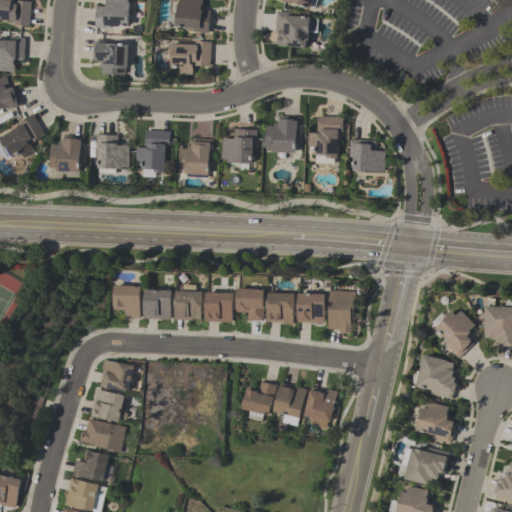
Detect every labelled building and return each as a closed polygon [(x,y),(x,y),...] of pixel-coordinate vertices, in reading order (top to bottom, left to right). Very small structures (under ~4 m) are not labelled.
[(0,20),(0,0),(14,0),(14,1),(31,2),(29,27),(13,25),(13,22),(0,20)] [(105,0),(105,6),(95,6),(95,27),(128,28),(128,0),(105,0)] [(211,11),(201,10),(202,0),(178,0),(176,27),(209,31),(211,11)] [(313,0),(311,9),(291,3),(291,5),(276,0),(313,0)] [(309,15),(276,14),(275,46),(307,47),(309,15)] [(24,61),(14,60),(14,62),(15,62),(14,71),(13,71),(13,72),(0,71),(0,41),(15,42),(15,38),(25,39),(24,61)] [(127,44),(95,43),(95,62),(101,62),(100,74),(127,74),(127,44)] [(179,74),(193,74),(193,66),(210,66),(210,44),(171,43),(170,67),(179,67),(179,74)] [(0,78),(6,77),(10,89),(16,87),(21,106),(7,110),(7,109),(0,110),(0,78)] [(21,154),(13,158),(13,157),(6,161),(4,157),(1,158),(0,156),(0,139),(21,127),(19,123),(33,115),(45,136),(31,144),(30,141),(29,142),(35,152),(23,158),(21,154)] [(266,126),(265,151),(298,152),(298,117),(278,116),(278,126),(266,126)] [(317,133),(308,133),(308,145),(316,145),(316,158),(339,158),(340,116),(318,116),(317,133)] [(255,130),(234,129),(233,138),(222,138),(221,162),(254,163),(255,130)] [(168,131),(145,131),(145,148),(136,148),(136,158),(142,158),(141,171),(167,171),(168,131)] [(97,168),(128,169),(129,146),(117,146),(117,135),(98,135),(97,168)] [(50,168),(51,145),(58,146),(58,143),(63,143),(63,136),(84,136),(84,153),(81,153),(81,156),(83,156),(83,165),(81,165),(81,169),(79,169),(79,172),(57,172),(57,169),(50,168)] [(210,175),(211,140),(192,139),(191,149),(179,148),(178,174),(210,175)] [(384,172),(385,151),(375,151),(376,140),(353,140),(353,171),(384,172)] [(140,319),(141,286),(113,285),(112,310),(124,310),(124,318),(140,319)] [(262,321),(263,289),(236,288),(236,312),(247,312),(247,321),(262,321)] [(171,290),(144,289),(143,319),(171,320),(171,290)] [(354,291),(329,290),(328,331),(353,332),(354,291)] [(174,320),(201,321),(202,291),(175,291),(174,320)] [(233,293),(205,292),(204,321),(232,322),(233,293)] [(293,324),(293,293),(267,293),(266,323),(293,324)] [(324,323),(325,294),(297,293),(297,323),(324,323)] [(484,339),(498,339),(498,345),(511,345),(511,307),(485,306),(484,339)] [(476,326),(457,308),(435,330),(446,340),(443,343),(459,358),(474,343),(466,335),(476,326)] [(416,386),(432,390),(431,394),(451,399),(459,363),(423,355),(416,386)] [(100,387),(129,391),(133,365),(104,361),(100,387)] [(247,388),(243,409),(269,415),(275,385),(261,382),(259,390),(247,388)] [(306,389),(279,383),(273,412),(293,417),(292,418),(299,419),(306,389)] [(337,392),(311,386),(303,421),(329,427),(337,392)] [(118,422),(123,395),(96,389),(91,416),(118,422)] [(451,441),(456,422),(446,420),(449,407),(429,402),(427,408),(421,407),(415,432),(451,441)] [(79,444),(121,451),(125,426),(88,420),(86,431),(82,430),(79,444)] [(405,479),(436,486),(439,473),(444,474),(448,455),(412,447),(405,479)] [(72,474),(109,482),(113,467),(107,465),(109,455),(88,451),(86,462),(75,460),(72,474)] [(511,498),(511,467),(507,467),(506,480),(497,479),(495,496),(511,498)] [(22,480),(0,475),(0,504),(15,508),(22,480)] [(65,506),(95,511),(100,511),(106,486),(71,479),(65,506)] [(434,511),(435,506),(426,504),(429,491),(408,486),(407,493),(401,491),(396,511),(434,511)]
